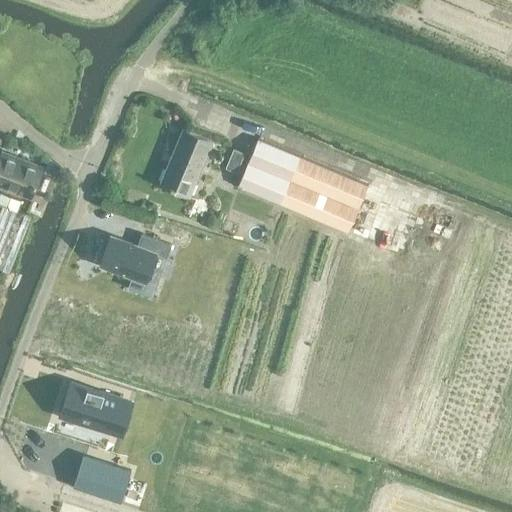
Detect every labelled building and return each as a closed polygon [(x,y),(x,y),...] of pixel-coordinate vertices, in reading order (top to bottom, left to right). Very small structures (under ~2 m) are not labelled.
[(160,182),(189,195),(212,140),(183,127),(160,182)] [(257,137),(250,155),(237,185),(280,202),(348,231),(368,183),(301,154),(257,137)] [(233,148),(226,165),(237,170),(244,153),(233,148)] [(2,151),(0,156),(0,183),(31,195),(42,166),(2,151)] [(0,191),(0,267),(9,272),(31,216),(17,209),(21,200),(0,191)] [(366,238),(381,202),(365,196),(351,232),(366,238)] [(146,280),(156,252),(167,256),(172,243),(142,232),(137,245),(111,236),(101,264),(146,280)] [(117,435),(128,402),(79,385),(68,419),(117,435)] [(72,485),(121,501),(131,470),(83,454),(72,485)]
